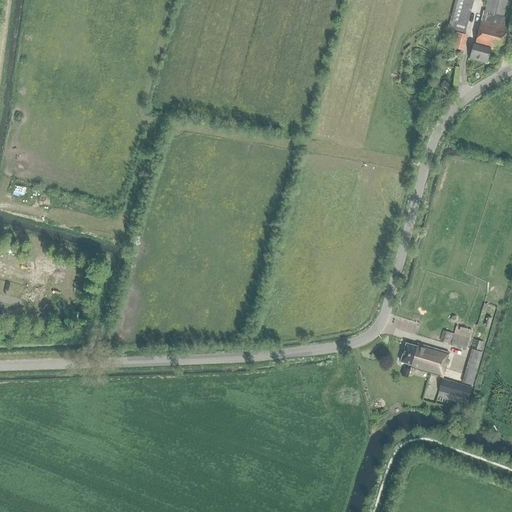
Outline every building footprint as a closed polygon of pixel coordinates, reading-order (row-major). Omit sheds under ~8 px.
[(455,0),(447,29),(464,34),(473,0),(455,0)] [(503,26),(509,0),(487,0),(485,11),(484,10),(481,20),(480,20),(474,44),(472,44),(469,58),(487,63),(491,49),(502,52),(508,27),(503,26)] [(454,39),(452,48),(454,48),(453,51),(459,53),(460,50),(463,50),(467,35),(456,32),(456,33),(455,32),(453,39),(454,39)] [(456,326),(451,343),(466,348),(471,330),(456,326)] [(439,341),(450,344),(453,333),(443,330),(439,341)] [(482,352),(480,352),(483,342),(474,339),(461,382),(472,385),(482,352)] [(446,360),(448,353),(417,344),(416,346),(406,343),(400,362),(411,365),(410,367),(443,377),(448,360),(446,360)] [(402,376),(407,377),(410,370),(404,368),(402,376)] [(438,391),(468,399),(472,388),(442,379),(438,391)]
